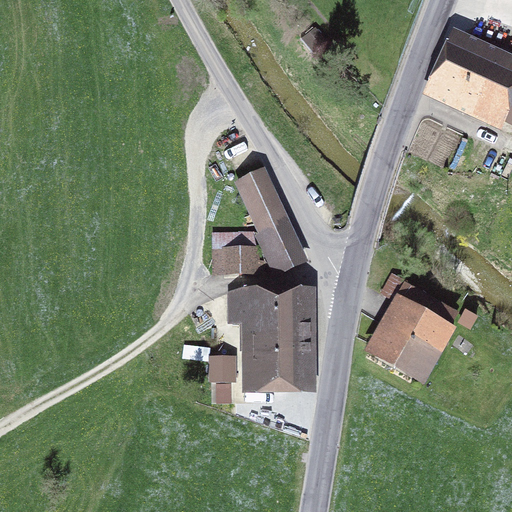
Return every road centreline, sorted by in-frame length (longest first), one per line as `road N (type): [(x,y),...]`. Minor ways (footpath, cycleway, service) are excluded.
road 1 (track): [(0,425),(96,382),(213,292),(332,270)]
road 2 (unclassified): [(351,281),(332,270),(183,0)]
road 3 (tertiary): [(351,281),(441,0)]
road 4 (tertiary): [(316,511),(351,281)]
